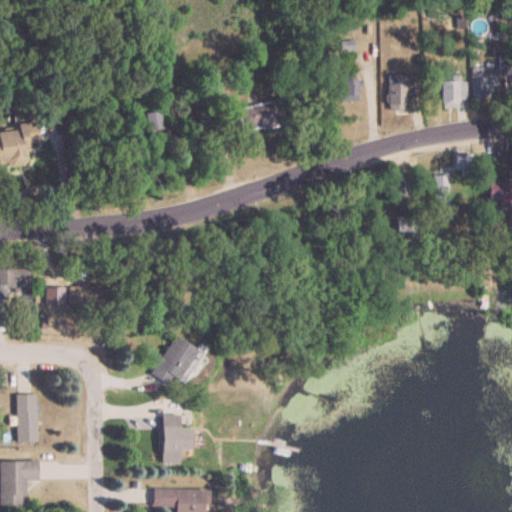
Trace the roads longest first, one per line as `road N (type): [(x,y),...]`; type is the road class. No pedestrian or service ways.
road 1 (residential): [(0,228),(180,210),(369,148),(511,126)]
road 2 (residential): [(72,340),(86,356),(92,511)]
